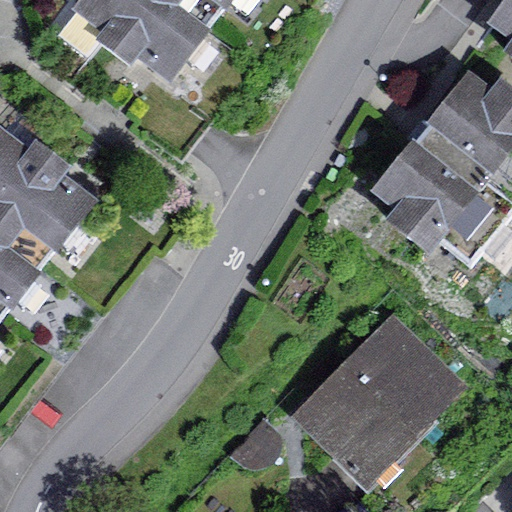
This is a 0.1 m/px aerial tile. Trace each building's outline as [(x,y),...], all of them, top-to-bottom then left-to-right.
[(190,0),(83,0),(80,5),(175,78),(218,22),(190,0)] [(190,0),(218,22),(234,0),(190,0)] [(511,0),(505,0),(488,24),(511,41),(503,52),(511,58),(511,0)] [(470,72),(419,133),(511,209),(511,81),(504,75),(492,90),(470,72)] [(511,209),(419,133),(371,192),(393,210),(384,221),(429,258),(440,245),(470,270),(484,253),(497,263),(511,245),(511,234),(505,229),(511,220),(511,209)] [(6,134),(0,141),(0,222),(57,264),(101,204),(6,134)] [(0,222),(0,314),(13,324),(57,264),(0,222)] [(0,314),(0,340),(13,324),(0,314)] [(466,391),(394,317),(297,410),(369,484),(466,391)]
